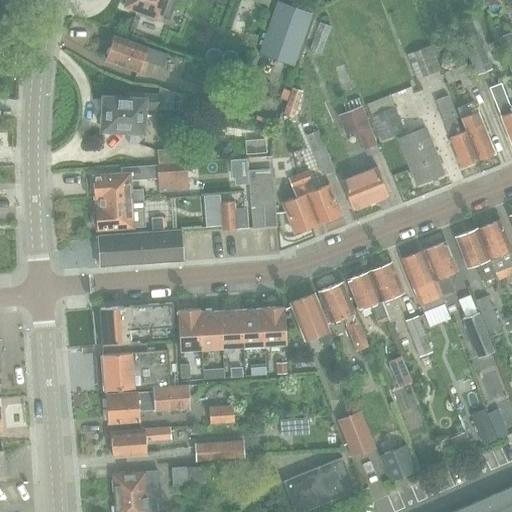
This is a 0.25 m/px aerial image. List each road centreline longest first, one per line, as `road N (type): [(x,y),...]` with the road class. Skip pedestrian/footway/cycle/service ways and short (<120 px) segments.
road 1 (residential): [(42,294),(281,271),(511,179)]
road 2 (tertiary): [(42,294),(33,111),(54,0)]
road 3 (tertiary): [(57,511),(42,294)]
